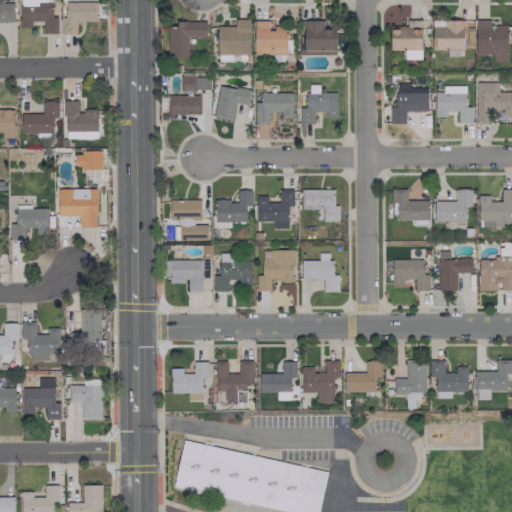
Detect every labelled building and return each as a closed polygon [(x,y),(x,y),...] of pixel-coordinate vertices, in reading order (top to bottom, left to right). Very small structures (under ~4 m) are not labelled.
[(0,0),(0,21),(12,21),(12,3),(1,3),(0,0)] [(42,20),(42,33),(56,32),(56,16),(51,16),(50,2),(36,2),(36,0),(18,0),(19,27),(30,27),(30,21),(42,20)] [(96,1),(62,2),(62,33),(75,33),(75,21),(96,20),(96,1)] [(234,25),(216,25),(216,54),(249,54),(248,19),(234,19),(234,25)] [(334,26),(323,26),(323,19),(303,20),(303,35),(297,36),(297,54),(335,53),(334,26)] [(388,26),(389,50),(403,49),(403,59),(420,58),(419,19),(406,20),(406,25),(388,26)] [(431,20),(431,50),(463,50),(462,19),(431,20)] [(506,27),(488,27),(488,20),(475,19),(474,53),(492,54),(491,61),(506,62),(506,27)] [(205,21),(175,20),(175,27),(167,26),(166,56),(186,57),(186,36),(204,36),(205,21)] [(253,55),(285,55),(286,28),(267,28),(267,20),(253,20),(253,55)] [(179,89),(206,89),(206,77),(193,77),(193,72),(179,72),(179,89)] [(426,86),(408,87),(408,82),(395,82),(395,107),(389,107),(389,123),(404,123),(404,111),(426,111),(426,86)] [(511,117),(511,91),(497,91),(497,82),(475,82),(474,123),(488,123),(489,109),(502,109),(502,117),(511,117)] [(231,120),(233,103),(247,105),(249,89),(217,84),(212,117),(231,120)] [(335,92),(318,92),(317,84),(305,84),(306,107),(298,107),(299,123),(312,123),(312,111),(324,111),(324,117),(335,117),(335,92)] [(433,116),(444,116),(444,110),(456,110),(456,122),(470,122),(470,106),(464,106),(464,86),(441,85),(441,92),(433,92),(433,116)] [(291,92),(259,93),(259,102),(253,102),(253,124),(268,123),(268,111),(279,111),(280,118),(291,118),(291,92)] [(167,114),(199,113),(199,94),(167,95),(167,114)] [(96,130),(96,109),(76,110),(76,100),(63,100),(63,130),(96,130)] [(20,133),(51,132),(51,117),(57,117),(56,101),(41,101),(41,113),(19,113),(20,133)] [(14,137),(13,109),(0,108),(0,131),(1,131),(1,137),(14,137)] [(96,131),(64,130),(63,137),(96,138),(96,131)] [(101,168),(101,151),(75,151),(75,168),(101,168)] [(95,188),(56,188),(56,215),(78,215),(78,227),(95,227),(95,188)] [(427,199),(405,200),(405,188),(391,189),(392,219),(427,219),(427,199)] [(433,220),(464,220),(464,205),(470,205),(470,188),(453,188),(453,200),(433,201),(433,220)] [(477,227),(509,226),(508,205),(511,205),(511,188),(500,189),(500,200),(488,201),(488,195),(477,195),(477,227)] [(250,189),(236,189),(236,200),(214,200),(213,227),(229,227),(229,221),(244,221),(245,206),(250,206),(250,189)] [(254,195),(254,221),(271,221),(271,228),(286,228),(287,206),(292,206),(292,189),(279,189),(278,202),(266,201),(266,195),(254,195)] [(337,221),(337,205),(333,205),(333,189),(301,189),(301,208),(321,208),(321,220),(337,221)] [(206,240),(206,222),(200,222),(199,199),(168,200),(168,219),(177,219),(177,241),(206,240)] [(46,207),(14,208),(14,223),(8,223),(9,240),(23,239),(23,227),(34,227),(35,234),(46,233),(46,207)] [(292,249),(269,249),(269,258),(261,258),(260,274),(255,274),(255,290),(269,290),(269,280),(292,280),(292,249)] [(455,290),(455,272),(470,272),(470,258),(447,258),(447,251),(436,251),(437,290),(455,290)] [(249,259),(230,259),(230,252),(217,253),(218,275),(211,275),(211,291),(226,291),(226,279),(237,279),(237,285),(249,285),(249,259)] [(337,291),(337,274),(330,274),(330,252),(317,253),(317,259),(299,260),(300,279),(321,278),(322,291),(337,291)] [(511,289),(511,256),(476,258),(477,290),(498,290),(511,289)] [(165,259),(165,282),(186,281),(186,292),(201,291),(200,259),(165,259)] [(427,290),(427,274),(421,274),(421,259),(390,259),(390,285),(401,285),(401,278),(414,278),(414,290),(427,290)] [(79,332),(68,332),(68,344),(99,344),(98,308),(79,309),(79,332)] [(57,327),(45,328),(46,333),(34,334),(34,321),(20,321),(20,338),(27,338),(27,360),(47,360),(47,353),(58,352),(57,327)] [(16,322),(1,323),(1,335),(0,334),(0,353),(10,353),(10,339),(16,338),(16,322)] [(337,360),(323,359),(323,372),(312,372),(312,366),(300,366),(300,392),(316,392),(315,402),(332,403),(332,376),(337,376),(337,360)] [(379,359),(364,360),(364,372),(342,372),(342,392),(374,391),(374,376),(380,376),(379,359)] [(442,372),(442,359),(428,359),(428,376),(434,376),(434,390),(466,390),(466,366),(454,366),(454,372),(442,372)] [(473,371),(474,399),(488,399),(487,390),(504,390),(504,373),(510,373),(510,359),(495,359),(495,370),(473,371)] [(251,360),(237,360),(237,372),(226,373),(226,360),(214,360),(214,390),(223,390),(223,403),(235,403),(235,389),(246,389),(245,384),(252,384),(251,360)] [(289,391),(288,377),(294,377),(294,360),(280,361),(280,373),(257,373),(258,391),(289,391)] [(422,360),(404,360),(404,378),(392,378),(392,394),(404,393),(404,407),(413,407),(413,399),(423,399),(422,360)] [(169,368),(170,392),(186,392),(186,400),(201,400),(201,378),(207,377),(206,361),(192,361),(192,373),(181,373),(181,368),(169,368)] [(20,388),(21,413),(33,413),(32,407),(44,406),(44,419),(58,418),(58,402),(52,402),(52,378),(37,378),(37,387),(20,388)] [(68,401),(80,400),(80,418),(99,418),(99,379),(81,379),(82,384),(68,385),(68,401)] [(13,387),(0,387),(0,406),(2,406),(2,412),(14,412),(13,387)] [(297,511),(317,511),(326,469),(180,441),(171,488),(297,511)] [(100,511),(99,484),(80,484),(81,502),(65,502),(65,511),(100,511)] [(57,501),(57,485),(43,485),(43,497),(31,497),(31,491),(20,491),(20,511),(51,511),(52,501),(57,501)] [(0,511),(13,511),(13,496),(0,496),(0,511)]
